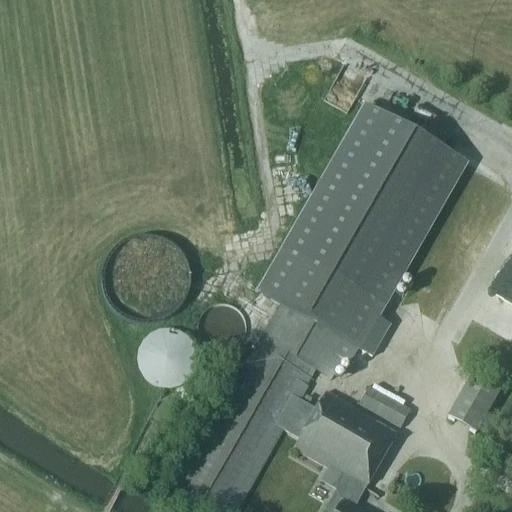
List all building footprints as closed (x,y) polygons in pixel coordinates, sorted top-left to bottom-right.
[(155,324),(191,258),(133,227),(98,294),(155,324)] [(299,440),(293,451),(342,480),(323,511),(356,511),(353,510),(366,488),(368,488),(397,436),(325,395),(315,411),(297,401),(314,373),(330,382),(351,346),(361,351),(385,308),(280,250),(256,292),(281,306),(172,497),(199,511),(234,511),(281,430),(299,440)] [(252,328),(253,321),(252,313),(249,307),(246,304),(243,301),(237,298),(231,297),(227,297),(219,299),(215,301),(211,305),(207,312),(205,317),(205,322),(206,327),(207,331),(210,335),(213,339),(220,343),(226,345),(232,345),(237,343),(242,341),(248,336),(250,333),(252,328)] [(138,353),(137,362),(138,371),(143,379),(149,386),(157,390),(167,392),(176,390),(184,386),(191,379),(195,371),(196,362),(195,353),(191,344),(184,338),(176,334),(167,332),(157,334),(149,338),(143,344),(138,353)] [(447,420),(474,436),(498,394),(470,378),(447,420)] [(357,406),(400,431),(410,413),(367,388),(357,406)]
